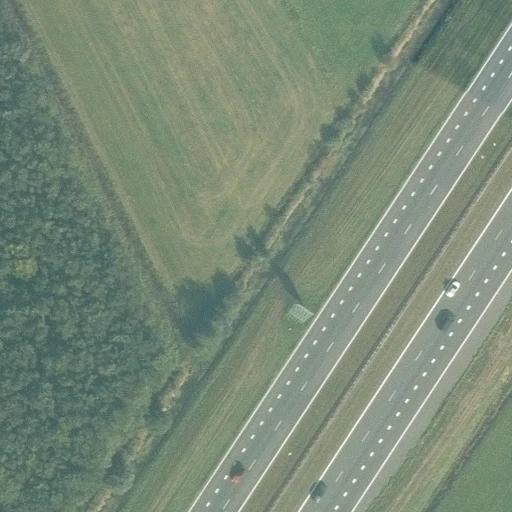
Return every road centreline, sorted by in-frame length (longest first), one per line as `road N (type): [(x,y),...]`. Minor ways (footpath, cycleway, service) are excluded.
road 1 (motorway): [(511,73),(225,511)]
road 2 (motorway): [(317,511),(511,216)]
